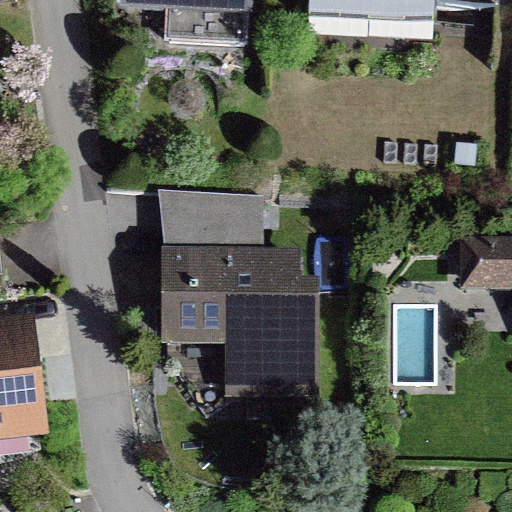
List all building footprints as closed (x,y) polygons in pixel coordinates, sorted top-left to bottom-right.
[(121,0),(121,11),(132,12),(131,31),(164,33),(164,43),(249,46),(250,18),(255,19),(255,0),(121,0)] [(309,0),(309,20),(435,27),(436,9),(497,12),(497,0),(309,0)] [(219,54),(218,64),(225,73),(236,74),(244,67),(245,56),(238,48),(227,47),(219,54)] [(455,167),(476,168),(477,145),(456,144),(455,167)] [(264,197),(158,191),(164,250),(161,250),(160,348),(226,349),(223,399),(319,400),(320,281),(301,281),(302,252),(264,251),(264,197)] [(511,238),(460,239),(460,253),(454,251),(446,269),(460,275),(460,294),(511,293),(511,238)] [(34,315),(0,319),(0,457),(30,454),(29,442),(49,440),(34,315)]
